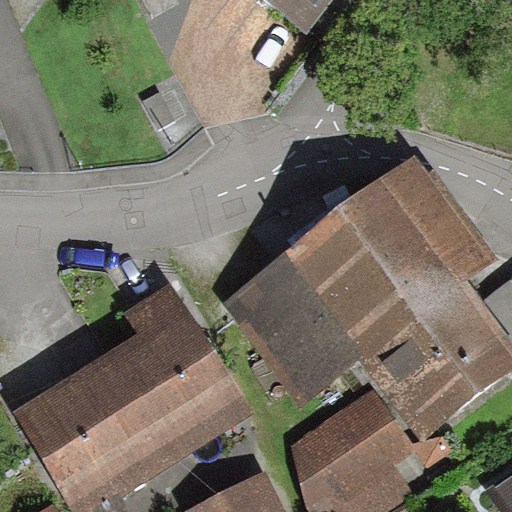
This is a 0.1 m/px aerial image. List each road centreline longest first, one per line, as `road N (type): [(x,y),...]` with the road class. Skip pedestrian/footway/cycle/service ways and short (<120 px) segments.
road 1 (residential): [(0,214),(178,205),(301,168)]
road 2 (residential): [(301,168),(365,158),(424,162),(511,204)]
road 3 (residential): [(301,168),(318,106),(390,0)]
